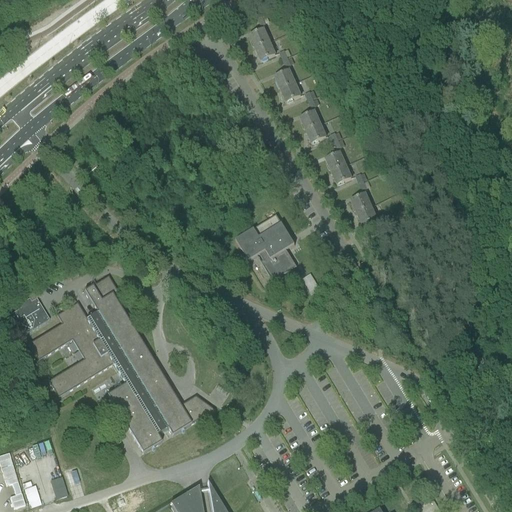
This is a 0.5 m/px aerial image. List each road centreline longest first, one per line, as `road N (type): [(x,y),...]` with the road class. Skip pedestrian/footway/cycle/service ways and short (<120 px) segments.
road 1 (secondary): [(0,157),(204,0)]
road 2 (secondary): [(157,0),(0,120)]
